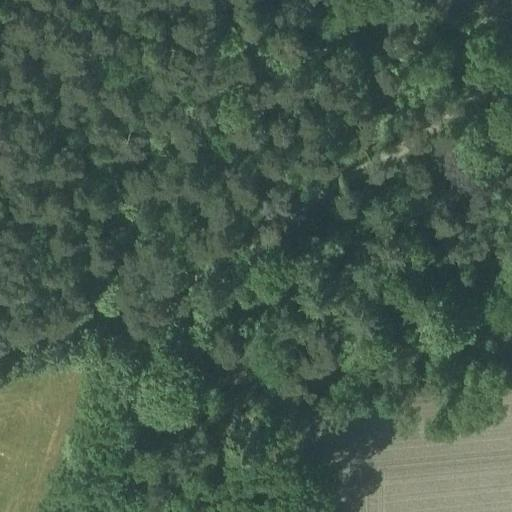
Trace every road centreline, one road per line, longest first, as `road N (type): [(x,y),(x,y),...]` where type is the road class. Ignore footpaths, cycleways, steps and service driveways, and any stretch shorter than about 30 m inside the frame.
road 1 (unclassified): [(0,339),(169,298),(284,215),(511,78)]
road 2 (track): [(177,293),(511,245)]
